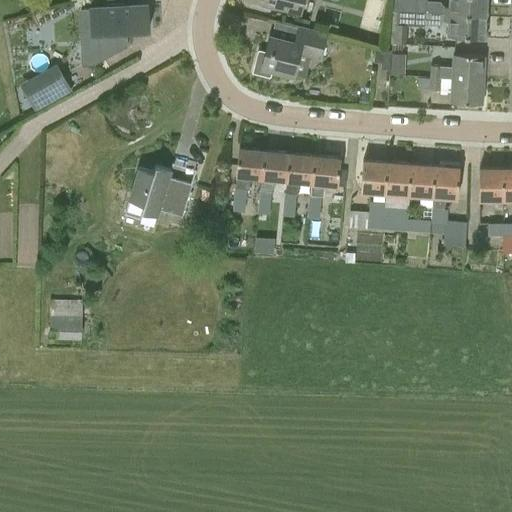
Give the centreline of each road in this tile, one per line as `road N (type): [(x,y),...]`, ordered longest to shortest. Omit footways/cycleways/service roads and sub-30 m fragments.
road 1 (residential): [(511,131),(279,117),(245,107),(206,59),(207,0)]
road 2 (track): [(31,127),(28,267)]
